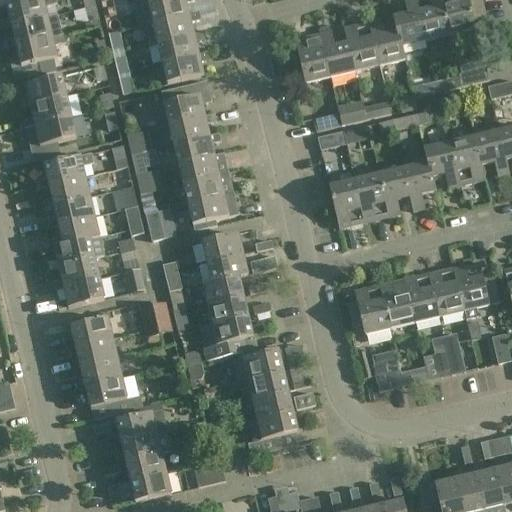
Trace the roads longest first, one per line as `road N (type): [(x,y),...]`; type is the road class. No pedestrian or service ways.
road 1 (residential): [(309,271),(242,21)]
road 2 (residential): [(59,511),(9,277)]
road 3 (residential): [(309,271),(511,225)]
road 4 (residential): [(230,463),(240,497),(361,468),(372,425)]
road 5 (residential): [(372,425),(341,400),(309,271)]
road 6 (residential): [(511,406),(395,431),(372,425)]
